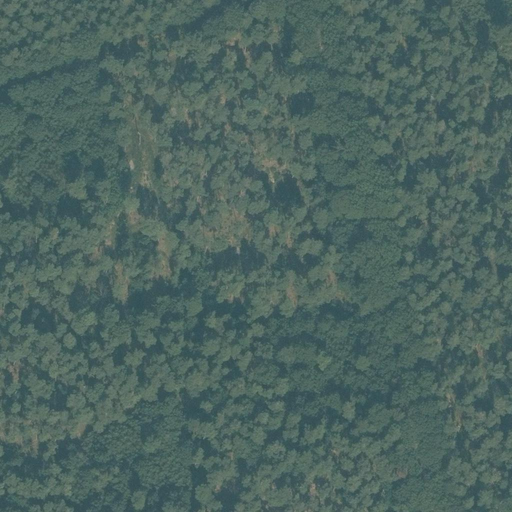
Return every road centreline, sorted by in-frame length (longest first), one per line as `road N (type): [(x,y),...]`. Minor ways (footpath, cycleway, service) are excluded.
road 1 (track): [(310,0),(435,511)]
road 2 (track): [(283,0),(0,91)]
